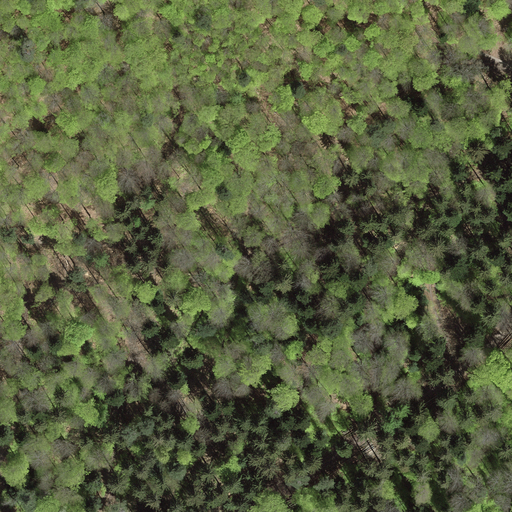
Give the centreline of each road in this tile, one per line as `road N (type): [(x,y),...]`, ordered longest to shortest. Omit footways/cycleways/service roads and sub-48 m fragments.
road 1 (track): [(508,65),(442,66),(403,92),(364,101),(195,77),(114,91),(0,133)]
road 2 (track): [(511,323),(429,395),(350,448),(230,511)]
